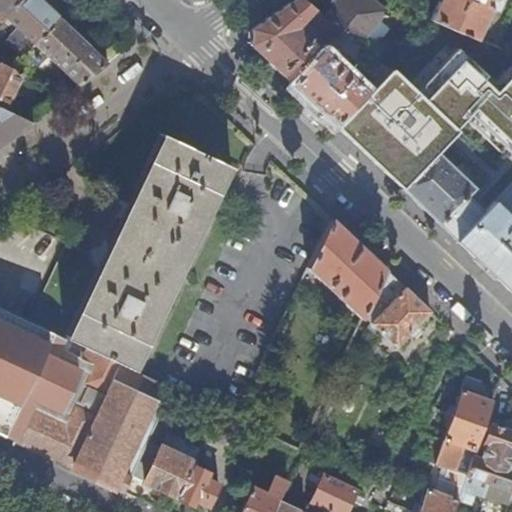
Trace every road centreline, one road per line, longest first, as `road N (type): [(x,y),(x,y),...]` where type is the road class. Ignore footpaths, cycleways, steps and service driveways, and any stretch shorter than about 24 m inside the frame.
road 1 (tertiary): [(511,340),(187,40)]
road 2 (residential): [(187,40),(0,180)]
road 3 (residential): [(0,442),(138,511)]
